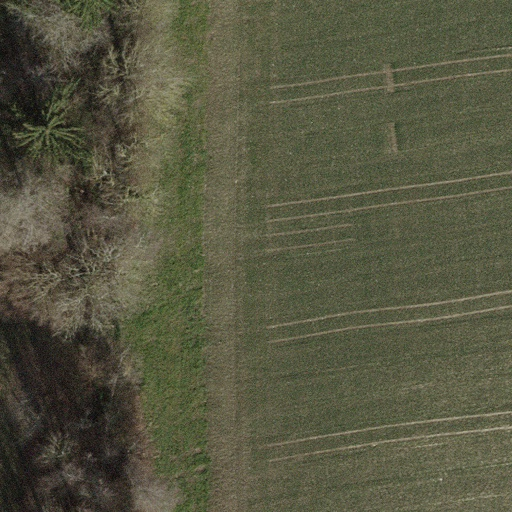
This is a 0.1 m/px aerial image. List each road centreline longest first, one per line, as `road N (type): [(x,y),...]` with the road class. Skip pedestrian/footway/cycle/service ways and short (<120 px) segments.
road 1 (track): [(177,298),(0,330)]
road 2 (track): [(8,511),(0,339)]
